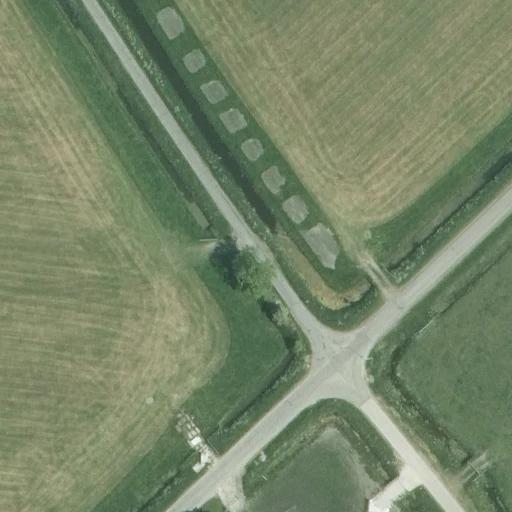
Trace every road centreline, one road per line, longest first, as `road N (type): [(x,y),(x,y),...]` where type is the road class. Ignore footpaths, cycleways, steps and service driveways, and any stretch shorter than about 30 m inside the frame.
road 1 (unclassified): [(336,363),(92,0)]
road 2 (tertiary): [(336,363),(511,197)]
road 3 (tertiary): [(180,511),(336,363)]
road 4 (tertiary): [(453,511),(336,363)]
